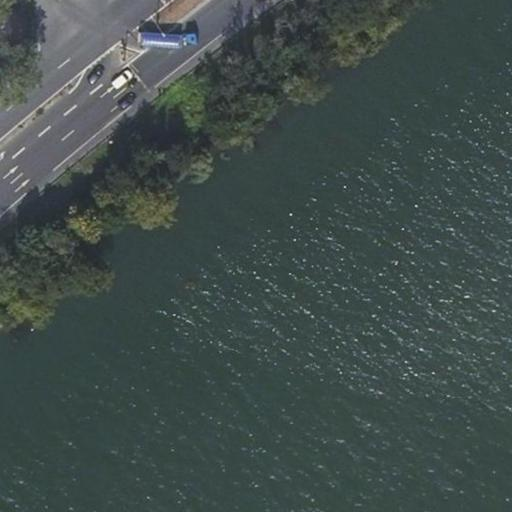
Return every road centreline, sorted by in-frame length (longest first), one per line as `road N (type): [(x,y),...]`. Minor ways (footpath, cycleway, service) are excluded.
road 1 (primary): [(0,195),(99,107)]
road 2 (primary): [(100,27),(0,112)]
